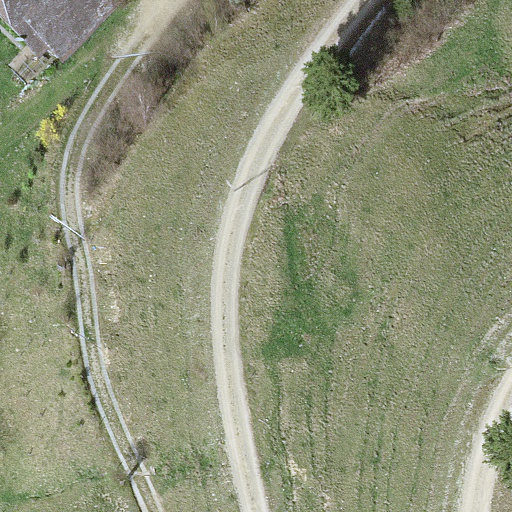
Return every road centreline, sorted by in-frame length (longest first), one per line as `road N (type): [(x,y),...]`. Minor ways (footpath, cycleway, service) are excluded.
road 1 (track): [(174,0),(140,37),(64,168),(90,354),(113,431),(152,511)]
road 2 (track): [(258,511),(225,333),(233,236),(266,144),(291,102),(374,0)]
road 3 (track): [(511,383),(484,451),(477,511)]
